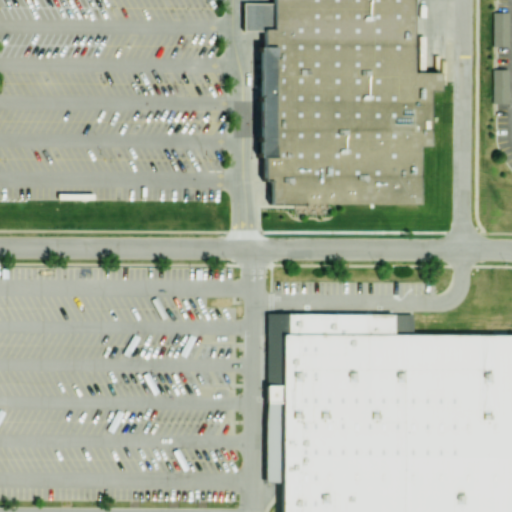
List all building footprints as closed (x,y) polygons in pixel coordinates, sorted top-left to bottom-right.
[(268,0),(268,29),(257,29),(257,48),(252,48),(252,157),(257,157),(257,181),(267,181),(267,207),(411,207),(411,148),(423,148),(423,95),(437,95),(437,74),(409,74),(409,0),(268,0)] [(236,3),(236,29),(257,29),(268,29),(268,17),(267,3),(236,3)] [(507,46),(507,12),(491,12),(492,46),(507,46)] [(491,103),(507,103),(507,68),(491,68),(491,103)] [(266,310),(264,440),(283,440),(281,511),(511,511),(511,333),(403,333),(404,311),(266,310)]
